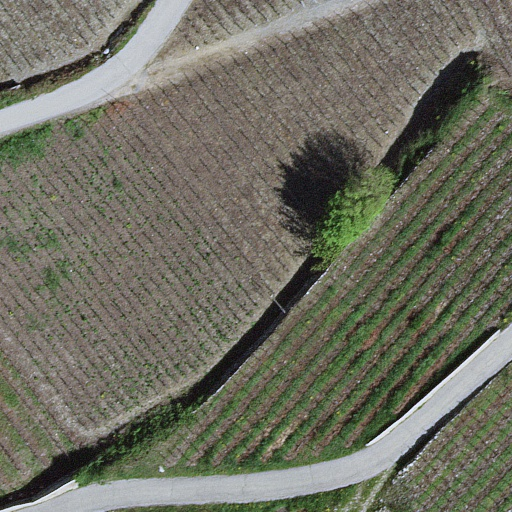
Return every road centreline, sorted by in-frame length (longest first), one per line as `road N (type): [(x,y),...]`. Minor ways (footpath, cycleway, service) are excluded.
road 1 (track): [(49,511),(115,492),(279,481),(368,460),(511,339)]
road 2 (track): [(173,0),(127,61),(102,80),(0,120)]
